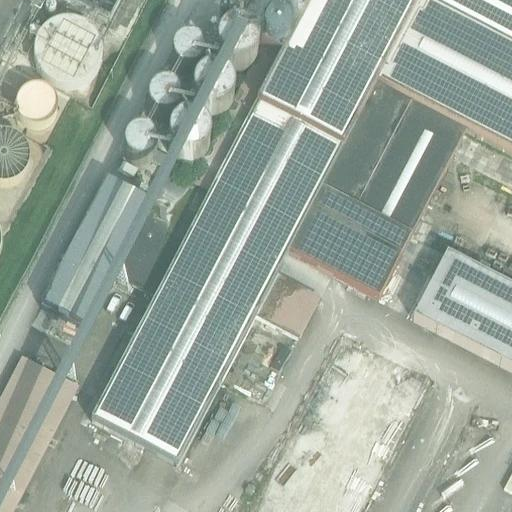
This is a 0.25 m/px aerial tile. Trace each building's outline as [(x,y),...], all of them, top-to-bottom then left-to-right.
[(108,176),(30,324),(74,347),(111,274),(155,297),(90,422),(177,467),(222,382),(265,404),(299,338),(256,316),(288,255),(378,302),(468,130),(511,153),(511,0),(252,0),(235,34),(217,66),(202,58),(201,62),(198,66),(213,74),(213,75),(209,75),(206,76),(201,78),(196,81),(194,83),(192,86),(190,91),(190,95),(190,97),(190,101),(191,104),(193,107),(194,110),(193,111),(180,105),(179,108),(176,112),(189,119),(169,157),(156,150),(154,154),(153,157),(169,165),(151,199),(108,176)] [(50,0),(50,1),(111,30),(124,0),(50,0)] [(200,60),(201,55),(200,49),(198,45),(193,42),(188,40),(182,41),(177,44),(173,49),(172,54),(173,60),(176,64),(180,68),(185,69),(191,69),(197,66),(200,60)] [(54,73),(36,98),(62,118),(80,92),(54,73)] [(178,107),(179,101),(178,95),(175,91),(170,88),(165,87),(159,88),(155,90),(152,95),(150,101),(151,107),(154,111),(159,115),(164,116),(169,115),(175,112),(178,107)] [(155,151),(156,146),(155,140),(152,136),(148,133),(141,131),(137,132),(131,135),(128,140),(127,145),(127,151),(130,155),(134,159),(140,160),(146,160),(151,156),(155,151)] [(36,171),(37,165),(35,157),(33,152),(30,148),(27,145),(22,142),(13,140),(7,140),(2,142),(0,143),(0,186),(1,188),(10,190),(15,190),(21,188),(25,186),(29,183),(34,175),(36,171)] [(8,252),(9,245),(8,238),(6,230),(2,224),(0,221),(0,269),(2,267),(6,259),(8,252)] [(413,323),(511,373),(511,291),(446,258),(413,323)] [(34,349),(0,424),(0,511),(28,511),(59,443),(55,442),(86,372),(34,349)]
